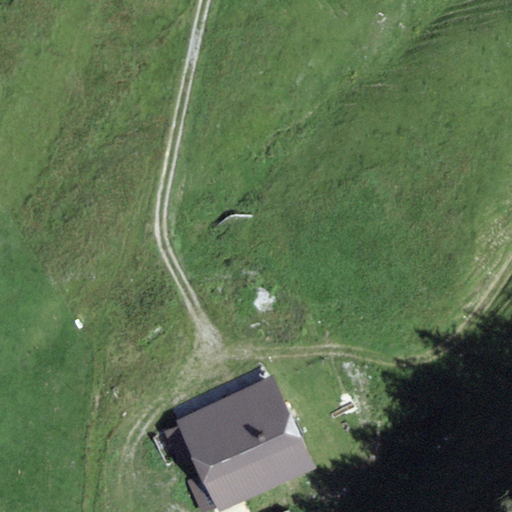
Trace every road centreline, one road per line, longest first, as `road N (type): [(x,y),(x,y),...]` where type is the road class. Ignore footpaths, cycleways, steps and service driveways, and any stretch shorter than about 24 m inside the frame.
road 1 (track): [(206,328),(234,345),(423,358),(459,333),(511,260)]
road 2 (track): [(204,0),(162,214),(170,254),(206,328)]
